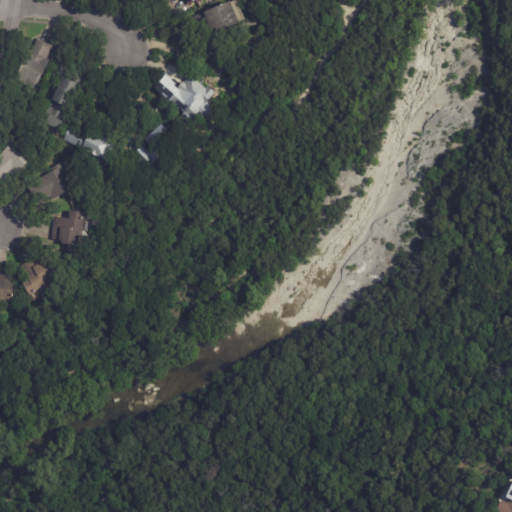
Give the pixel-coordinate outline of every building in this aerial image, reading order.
[(206,0),(198,11),(183,0),(206,0)] [(229,3),(238,23),(214,34),(213,30),(209,31),(205,24),(207,23),(202,13),(228,1),(229,3)] [(40,40),(53,47),(46,59),(49,61),(34,89),(13,77),(29,50),(31,51),(38,38),(40,40)] [(206,103),(191,121),(188,119),(187,120),(184,117),(185,115),(154,88),(164,77),(179,91),(178,92),(180,95),(182,93),(178,89),(189,76),(205,90),(207,87),(215,94),(206,103)] [(64,79),(78,87),(63,114),(67,117),(59,132),(43,123),(48,114),(44,111),(46,106),(52,109),(55,103),(50,101),(63,78),(64,79)] [(159,153),(146,139),(150,136),(148,134),(158,125),(160,127),(162,124),(166,128),(167,128),(169,129),(168,130),(175,137),(159,153)] [(73,130),(87,137),(90,132),(112,143),(103,162),(62,142),(68,128),(73,130)] [(28,145),(38,155),(4,188),(0,183),(0,155),(5,150),(2,147),(17,133),(28,145)] [(140,147),(150,159),(142,165),(133,154),(140,147)] [(61,197),(60,196),(36,207),(26,184),(50,173),(49,170),(64,163),(77,191),(62,199),(61,197)] [(59,242),(51,241),(54,218),(68,219),(69,212),(86,214),(83,248),(61,245),(61,242),(59,242)] [(42,263),(44,262),(54,278),(44,284),(49,293),(32,303),(21,285),(27,281),(19,268),(30,261),(34,268),(42,263)] [(0,304),(0,274),(12,274),(12,285),(14,285),(13,305),(0,304)] [(511,511),(498,511),(494,510),(511,478),(511,511)]
